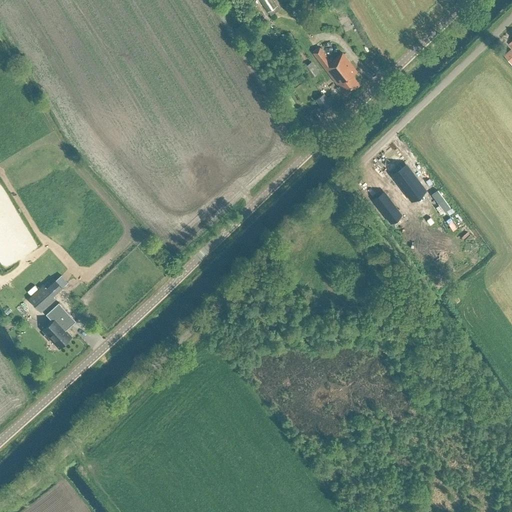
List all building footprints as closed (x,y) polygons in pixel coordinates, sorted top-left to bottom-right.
[(260,0),(268,11),(276,5),(272,0),(260,0)] [(331,61),(321,48),(320,47),(313,52),(339,86),(332,91),(335,94),(341,89),(345,95),(359,84),(352,75),(357,71),(342,52),(331,61)] [(310,78),(318,73),(311,63),(303,69),(310,78)] [(322,108),(330,102),(324,93),(316,100),(322,108)] [(402,162),(389,173),(406,195),(420,184),(402,162)] [(403,197),(405,195),(399,186),(398,187),(390,178),(384,184),(385,185),(381,189),(393,204),(400,199),(401,201),(404,198),(403,197)] [(379,208),(388,219),(398,211),(389,200),(379,208)] [(400,232),(409,226),(403,217),(394,224),(400,232)] [(44,284),(29,298),(40,310),(55,297),(44,284)] [(43,334),(48,340),(50,338),(59,348),(72,336),(66,329),(70,326),(58,312),(50,319),(52,321),(42,330),(45,333),(43,334)]
